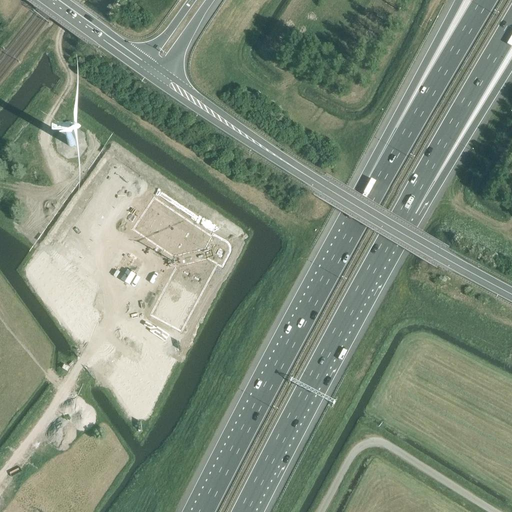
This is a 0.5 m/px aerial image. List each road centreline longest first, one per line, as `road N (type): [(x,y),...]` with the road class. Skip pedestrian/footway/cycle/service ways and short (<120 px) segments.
road 1 (track): [(83,0),(60,31),(70,83),(42,138),(111,305),(0,478)]
road 2 (secondary): [(511,295),(312,180),(161,77)]
road 3 (motorway): [(487,0),(292,330)]
road 4 (motorway): [(460,0),(292,330)]
road 5 (motorway): [(245,511),(405,207)]
road 6 (unclassified): [(321,511),(350,459),(363,445),(381,444),(495,511)]
road 7 (motorway): [(405,207),(511,24)]
road 8 (motorway): [(292,330),(199,511)]
road 9 (motorway): [(405,207),(455,154),(511,66)]
